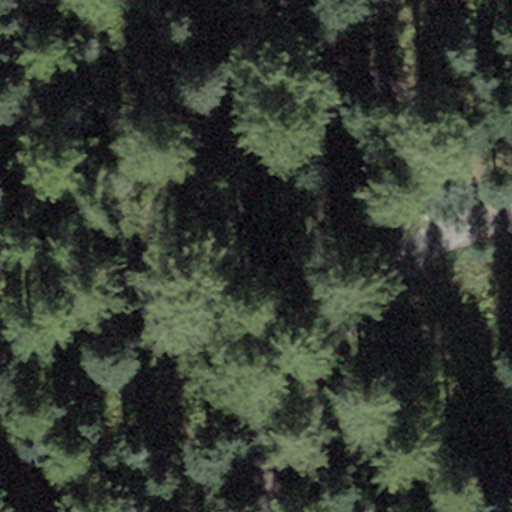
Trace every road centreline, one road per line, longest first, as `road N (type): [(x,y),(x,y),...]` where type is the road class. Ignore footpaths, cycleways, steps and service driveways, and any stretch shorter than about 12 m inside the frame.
road 1 (track): [(458,221),(342,292),(264,401),(271,511)]
road 2 (track): [(288,0),(307,32),(457,124),(458,221)]
